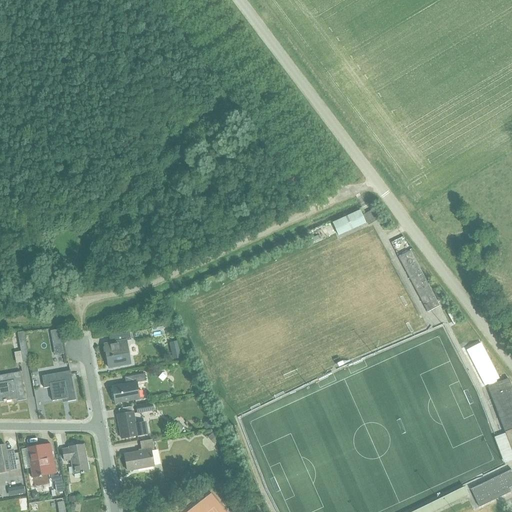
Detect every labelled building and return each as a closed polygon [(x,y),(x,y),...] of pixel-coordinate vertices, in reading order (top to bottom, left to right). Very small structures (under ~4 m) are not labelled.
[(369,223),(380,220),(376,209),(366,213),(369,223)] [(360,211),(333,223),(338,236),(366,223),(360,211)] [(439,306),(410,251),(398,257),(427,312),(439,306)] [(53,328),(55,353),(63,352),(62,328),(53,328)] [(23,363),(28,362),(26,350),(23,332),(17,333),(20,351),(23,363)] [(488,385),(503,377),(478,332),(463,340),(488,385)] [(131,340),(129,333),(112,336),(114,343),(104,345),(109,369),(130,364),(125,341),(131,340)] [(42,376),(44,388),(50,387),(52,401),(67,399),(68,402),(76,401),(70,371),(42,376)] [(0,375),(0,402),(17,399),(17,402),(25,400),(20,372),(0,375)] [(144,374),(140,375),(125,378),(127,385),(113,387),(116,404),(140,399),(137,383),(146,381),(144,374)] [(488,387),(511,451),(511,389),(508,379),(488,387)] [(136,407),(138,414),(153,411),(152,404),(136,407)] [(118,416),(122,439),(137,436),(133,413),(118,416)] [(212,420),(206,420),(204,424),(205,429),(213,428),(212,420)] [(139,421),(139,434),(149,433),(149,421),(139,421)] [(178,423),(173,429),(179,434),(184,427),(178,423)] [(213,433),(208,438),(214,445),(220,440),(213,433)] [(151,451),(154,450),(152,440),(139,442),(141,449),(143,449),(143,452),(124,455),(127,471),(154,466),(151,451)] [(71,461),(73,475),(88,472),(84,445),(68,447),(69,449),(62,450),(64,462),(71,461)] [(5,446),(0,446),(0,472),(17,469),(14,453),(6,454),(5,446)] [(27,449),(33,478),(55,474),(53,460),(47,461),(44,446),(36,447),(36,448),(27,449)] [(470,490),(479,507),(511,492),(509,488),(511,486),(511,471),(511,470),(470,490)] [(10,486),(11,494),(26,492),(25,484),(10,486)] [(408,511),(433,511),(471,495),(467,486),(408,511)] [(59,500),(60,511),(67,511),(65,499),(59,500)]
